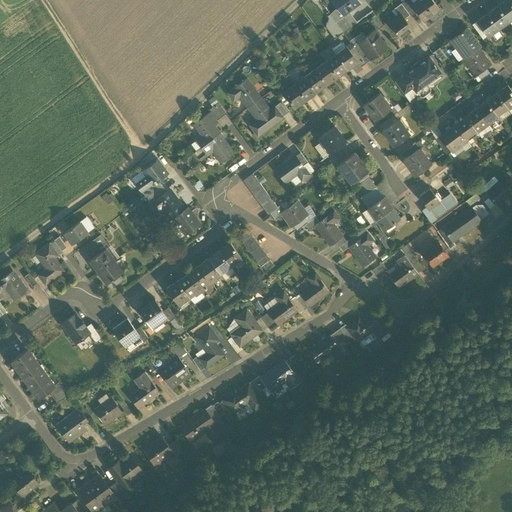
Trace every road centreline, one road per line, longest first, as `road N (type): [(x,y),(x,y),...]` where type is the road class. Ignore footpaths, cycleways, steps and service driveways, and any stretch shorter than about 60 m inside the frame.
road 1 (residential): [(352,278),(316,324),(84,460),(63,459),(31,415)]
road 2 (residential): [(0,345),(67,296),(84,297),(101,312),(241,212)]
road 3 (track): [(302,0),(142,155)]
road 4 (residential): [(352,278),(408,311),(511,211)]
road 5 (track): [(142,155),(40,0)]
road 6 (residential): [(339,99),(223,184),(223,205),(241,212)]
road 7 (track): [(142,155),(0,261)]
road 8 (residential): [(457,17),(339,99)]
road 9 (residential): [(241,212),(352,278)]
